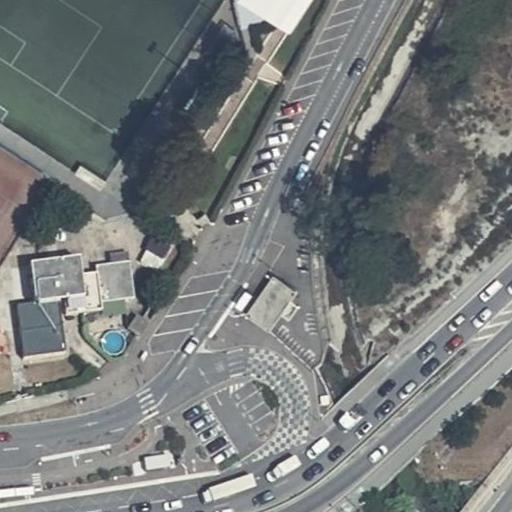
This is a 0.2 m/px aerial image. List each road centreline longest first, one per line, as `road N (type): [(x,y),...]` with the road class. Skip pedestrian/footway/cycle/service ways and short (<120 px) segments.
road 1 (unclassified): [(0,437),(120,418),(183,359),(217,309),(371,0)]
road 2 (tertiary): [(511,280),(291,478),(257,496),(187,511)]
road 3 (tertiary): [(300,511),(511,330)]
